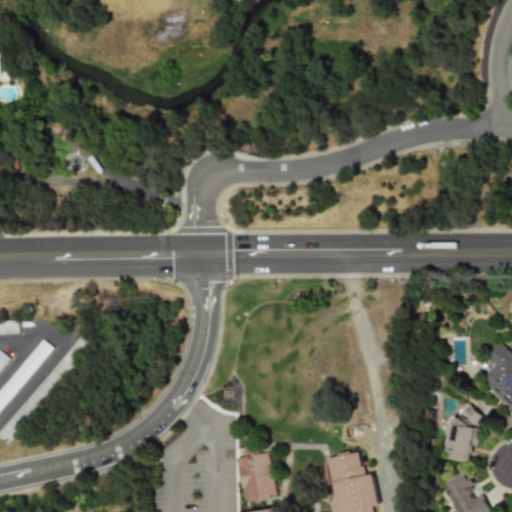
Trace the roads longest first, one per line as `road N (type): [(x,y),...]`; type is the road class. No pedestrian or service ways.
road 1 (secondary): [(0,259),(511,252)]
road 2 (residential): [(511,20),(501,65),(504,129),(433,133),(299,171),(210,175),(205,255)]
road 3 (tertiary): [(0,481),(109,455),(167,415),(204,339),(205,255)]
